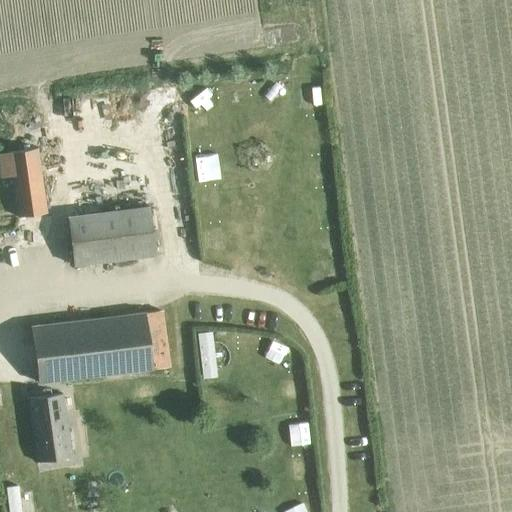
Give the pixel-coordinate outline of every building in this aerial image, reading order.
[(37,148),(9,152),(18,217),(46,213),(37,148)] [(68,217),(74,265),(154,256),(148,207),(68,217)] [(30,327),(37,384),(168,367),(161,310),(30,327)] [(30,397),(40,462),(69,457),(60,393),(30,397)] [(9,498),(10,511),(26,511),(24,495),(9,498)]
